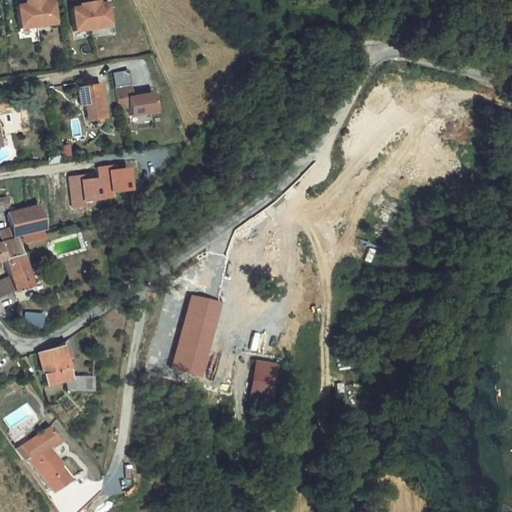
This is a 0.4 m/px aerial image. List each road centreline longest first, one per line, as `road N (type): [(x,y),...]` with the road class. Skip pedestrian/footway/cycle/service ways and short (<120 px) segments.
road 1 (unclassified): [(0,339),(16,347),(46,343),(278,187),(370,51),(407,53),(511,87)]
road 2 (track): [(188,0),(259,60),(370,51)]
